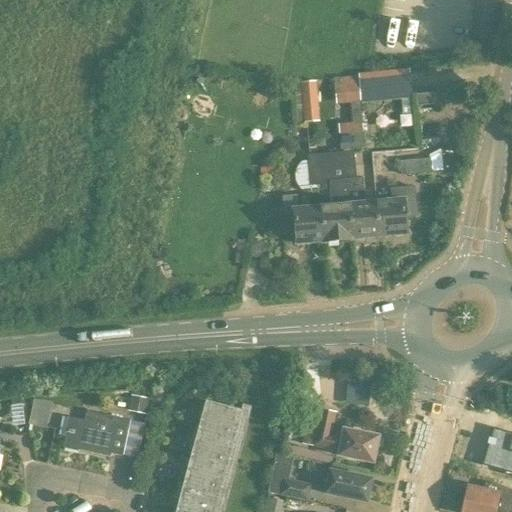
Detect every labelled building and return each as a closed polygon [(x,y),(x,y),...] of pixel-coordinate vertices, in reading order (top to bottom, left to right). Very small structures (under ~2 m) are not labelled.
[(335,76),(336,103),(362,102),(361,75),(335,76)] [(302,80),(304,122),(321,121),(319,80),(302,80)] [(223,111),(264,120),(271,91),(226,81),(223,95),(227,96),(223,111)] [(363,84),(363,99),(414,98),(414,83),(363,84)] [(420,105),(443,102),(442,92),(419,94),(420,105)] [(342,122),(352,122),(352,105),(342,105),(342,122)] [(340,151),(363,149),(362,123),(338,124),(340,151)] [(355,181),(355,179),(353,154),(311,158),(313,185),(328,184),(346,182),(355,181)] [(402,175),(430,173),(429,161),(401,163),(402,175)] [(353,239),(379,236),(376,203),(364,204),(362,179),(355,179),(355,181),(346,182),(348,205),(350,205),(353,240),(353,239)] [(322,208),(325,243),(353,240),(350,205),(348,205),(346,182),(328,184),(330,207),(322,208)] [(376,203),(379,236),(406,234),(405,218),(417,217),(414,187),(390,189),(391,201),(376,203)] [(325,243),(322,208),(299,211),(297,198),(285,199),(288,226),(297,225),(299,244),(325,242),(325,243)] [(145,416),(149,400),(130,396),(127,412),(145,416)] [(45,428),(50,403),(34,400),(28,425),(45,428)] [(206,401),(199,427),(235,437),(242,411),(206,401)] [(313,447),(339,453),(338,457),(373,464),(378,438),(344,430),(342,438),(331,436),(335,414),(321,410),(313,447)] [(128,431),(131,421),(87,411),(85,422),(69,418),(63,448),(110,458),(111,455),(117,428),(128,431)] [(228,462),(235,437),(199,427),(192,452),(228,462)] [(122,458),(123,455),(128,431),(117,428),(111,455),(122,458)] [(511,464),(511,434),(496,431),(489,458),(511,464)] [(221,487),(228,462),(192,452),(185,477),(221,487)] [(349,477),(330,473),(325,495),(366,503),(371,481),(350,476),(349,477)] [(214,511),(221,487),(185,477),(178,502),(214,511)] [(283,480),(279,496),(308,502),(311,486),(283,480)] [(467,487),(464,501),(459,501),(456,511),(494,511),(495,510),(501,511),(511,511),(511,491),(501,487),(499,494),(467,487)] [(277,511),(280,502),(266,499),(263,511),(277,511)] [(178,502),(175,511),(214,511),(178,502)]
